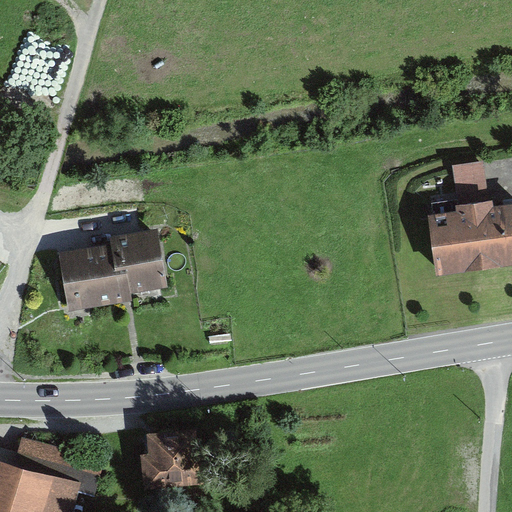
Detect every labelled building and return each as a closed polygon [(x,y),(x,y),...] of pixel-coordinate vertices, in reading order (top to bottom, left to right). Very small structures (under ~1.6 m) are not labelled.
[(490,162),(461,165),(463,187),(492,184),(490,162)] [(452,270),(511,261),(511,202),(443,212),(452,270)] [(179,283),(173,221),(114,226),(115,244),(75,248),(81,308),(129,303),(137,302),(136,287),(179,283)] [(202,431),(157,436),(159,449),(149,450),(154,489),(219,482),(215,448),(204,449),(202,431)] [(0,511),(72,511),(79,488),(0,464),(0,511)]
